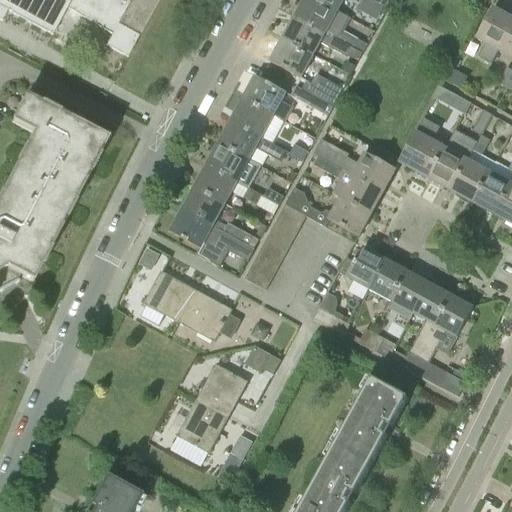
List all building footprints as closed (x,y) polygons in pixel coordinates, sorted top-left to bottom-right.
[(0,0),(0,21),(2,23),(8,12),(52,37),(67,10),(97,27),(96,28),(111,36),(105,47),(127,59),(139,38),(117,26),(129,3),(123,0),(0,0)] [(123,0),(129,3),(117,26),(139,38),(160,0),(123,0)] [(351,21),(347,18),(339,14),(314,0),(305,0),(296,19),(351,49),(362,55),(363,56),(368,46),(344,34),(351,21)] [(314,0),(339,14),(346,0),(314,0)] [(371,19),(378,7),(375,5),(365,0),(364,0),(358,12),(371,19)] [(392,2),(388,0),(365,0),(375,5),(378,7),(387,12),(392,2)] [(467,0),(484,9),(488,0),(467,0)] [(511,29),(511,19),(493,10),(477,40),(500,52),(511,29)] [(347,59),(351,49),(296,19),(283,41),(314,57),(321,44),(346,58),(347,59)] [(511,58),(511,29),(500,52),(511,58)] [(301,80),(314,57),(283,41),(271,64),(301,80)] [(499,85),(508,90),(511,83),(511,72),(507,69),(499,85)] [(468,79),(458,73),(452,85),(461,91),(462,90),(468,79)] [(334,108),(338,100),(343,91),(317,77),(312,86),(306,83),(302,91),(334,108)] [(286,95),(256,78),(244,100),(274,116),(274,118),(287,125),(295,110),(282,103),(286,95)] [(291,97),(329,118),(334,108),(302,91),(296,88),(291,97)] [(441,89),(436,101),(468,114),(473,102),(441,89)] [(0,284),(10,280),(13,274),(32,284),(39,270),(40,270),(51,249),(50,249),(63,223),(64,223),(75,202),(74,202),(88,176),(89,177),(99,156),(99,155),(106,142),(59,117),(60,116),(39,105),(38,106),(24,99),(11,124),(33,135),(26,147),(25,147),(14,168),(15,168),(2,194),(1,194),(0,195),(0,284)] [(261,140),(274,118),(274,116),(244,100),(231,124),(261,140)] [(483,112),(477,122),(487,127),(492,118),(483,112)] [(446,151),(433,143),(441,129),(424,120),(403,159),(410,163),(407,168),(430,181),(446,151)] [(231,124),(220,145),(250,161),(255,150),(281,164),(286,153),(272,146),(261,140),(231,124)] [(291,144),(277,137),(272,146),(286,153),(291,144)] [(474,152),(483,157),(491,142),(483,137),(474,152)] [(250,161),(220,145),(208,166),(239,183),(249,189),(250,189),(261,168),(250,161)] [(303,162),(308,154),(294,146),(290,154),(303,162)] [(452,193),(468,163),(446,151),(430,181),(452,193)] [(348,163),(333,155),(329,162),(343,171),(348,163)] [(358,169),(354,176),(384,193),(396,171),(366,155),(358,169)] [(329,162),(328,163),(319,158),(314,167),(339,181),(332,194),(342,199),(372,216),(384,193),(354,176),(343,171),(329,162)] [(490,174),(468,163),(452,193),(474,204),(490,174)] [(511,165),(509,171),(497,163),(496,164),(490,174),(474,204),(496,217),(511,186),(511,165)] [(233,194),(239,183),(208,166),(196,188),(226,204),(232,194),(233,194)] [(511,186),(496,217),(511,225),(511,186)] [(214,227),(226,204),(196,188),(183,211),(214,227)] [(258,208),(264,197),(250,189),(249,189),(248,191),(243,200),(258,208)] [(284,198),(269,190),(264,199),(280,207),(284,198)] [(296,213),(305,196),(295,190),(285,207),(296,213)] [(335,212),(330,222),(359,238),(372,216),(342,199),(335,212)] [(280,217),(301,229),(307,219),(296,213),(285,207),(280,217)] [(171,234),(199,250),(196,256),(211,264),(220,248),(248,264),(255,251),(254,250),(224,234),(214,228),(214,227),(183,211),(171,234)] [(274,228),(295,239),(301,229),(280,217),(274,228)] [(254,250),(259,242),(232,227),(228,225),(227,228),(224,234),(254,250)] [(268,238),(290,250),(295,239),(274,228),(268,238)] [(263,249),(284,260),(290,250),(268,238),(263,249)] [(257,260),(278,271),(284,260),(263,249),(257,260)] [(339,275),(369,291),(386,261),(364,249),(355,264),(347,260),(339,275)] [(139,266),(151,273),(160,257),(148,250),(139,266)] [(350,259),(356,262),(360,255),(354,252),(350,259)] [(251,269),(272,281),(278,271),(257,260),(251,269)] [(408,273),(386,261),(369,291),(392,304),(408,273)] [(251,269),(245,281),(266,292),(272,281),(251,269)] [(431,286),(408,273),(392,304),(414,316),(431,286)] [(162,274),(145,305),(180,324),(196,295),(180,287),(181,285),(162,274)] [(427,323),(402,368),(410,373),(452,297),(431,286),(414,316),(427,323)] [(196,295),(180,324),(215,343),(220,335),(231,341),(241,323),(230,317),(232,313),(213,302),(212,304),(196,295)] [(410,373),(440,389),(447,375),(429,365),(446,333),(458,340),(475,310),(452,297),(410,373)] [(322,306),(315,319),(314,321),(344,337),(350,327),(342,322),(345,318),(322,306)] [(258,324),(251,337),(263,344),(270,331),(258,324)] [(359,345),(367,349),(373,339),(365,334),(359,345)] [(373,339),(367,349),(377,354),(382,344),(373,339)] [(263,371),(273,376),(281,362),(255,348),(247,363),(245,367),(261,375),(263,371)] [(237,404),(247,384),(217,368),(198,403),(227,419),(235,403),(237,404)] [(457,370),(452,379),(466,386),(470,378),(457,370)] [(409,400),(372,381),(336,447),(372,467),(409,400)] [(178,438),(209,455),(220,435),(218,434),(227,419),(198,403),(178,438)] [(300,511),(347,511),(372,467),(336,447),(300,511)] [(218,478),(219,479),(231,485),(244,462),(232,456),(230,455),(218,478)] [(132,511),(140,498),(104,479),(86,511),(132,511)]
